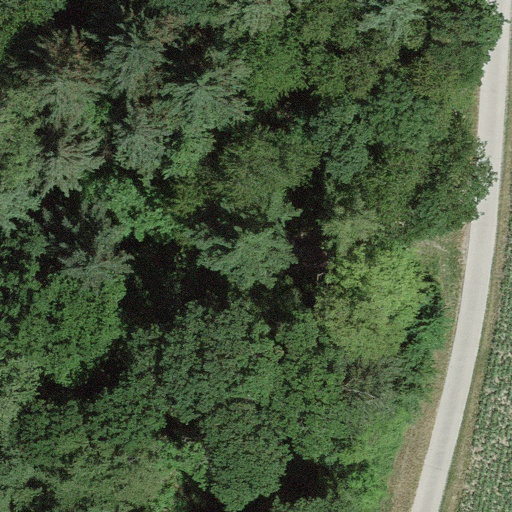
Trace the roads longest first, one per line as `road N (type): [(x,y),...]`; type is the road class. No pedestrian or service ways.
road 1 (unclassified): [(427,511),(470,331),(499,0)]
road 2 (track): [(0,295),(481,243)]
